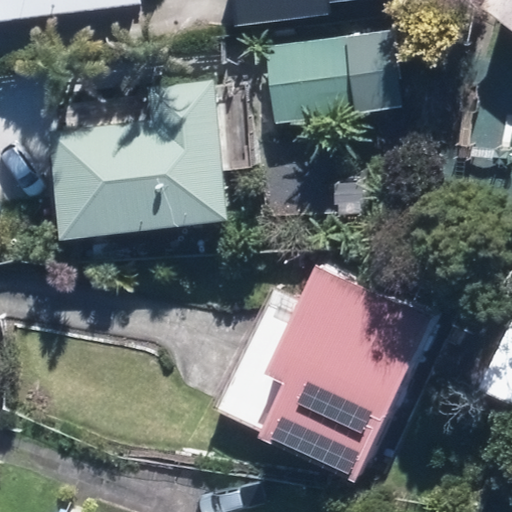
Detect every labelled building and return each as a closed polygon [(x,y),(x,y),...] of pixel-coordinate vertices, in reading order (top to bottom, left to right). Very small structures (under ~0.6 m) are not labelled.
[(0,0),(0,14),(126,0),(0,0)] [(511,0),(492,0),(511,15),(511,0)] [(279,119),(368,108),(358,27),(269,37),(279,119)] [(237,213),(220,72),(154,79),(159,117),(54,128),(65,233),(237,213)] [(220,403),(365,471),(440,309),(325,256),(306,298),(276,284),(220,403)]
